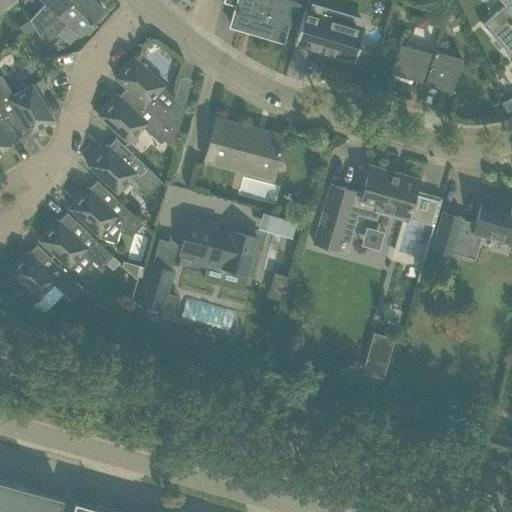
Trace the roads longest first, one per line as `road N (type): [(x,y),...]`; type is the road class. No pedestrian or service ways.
road 1 (secondary): [(511,504),(5,360)]
road 2 (residential): [(511,146),(445,153),(339,131),(244,91),(143,7)]
road 3 (unclassified): [(0,421),(313,511)]
road 4 (residential): [(66,159),(91,70),(143,7)]
